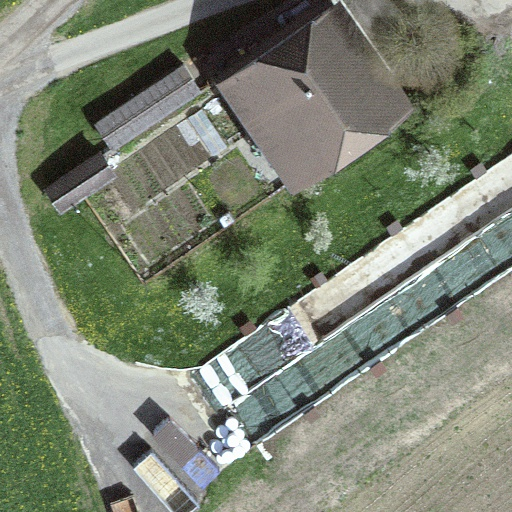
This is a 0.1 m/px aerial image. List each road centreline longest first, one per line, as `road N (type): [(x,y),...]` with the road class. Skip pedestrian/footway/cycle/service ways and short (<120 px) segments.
road 1 (track): [(117,511),(26,313),(0,166)]
road 2 (track): [(0,70),(227,0)]
